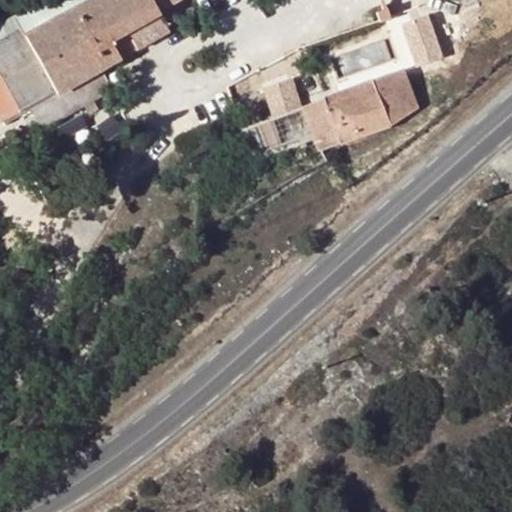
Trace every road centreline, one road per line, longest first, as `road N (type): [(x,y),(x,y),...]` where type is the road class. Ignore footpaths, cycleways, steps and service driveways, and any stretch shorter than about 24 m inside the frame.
road 1 (tertiary): [(511,114),(156,429),(28,511)]
road 2 (unknown): [(55,255),(0,389)]
